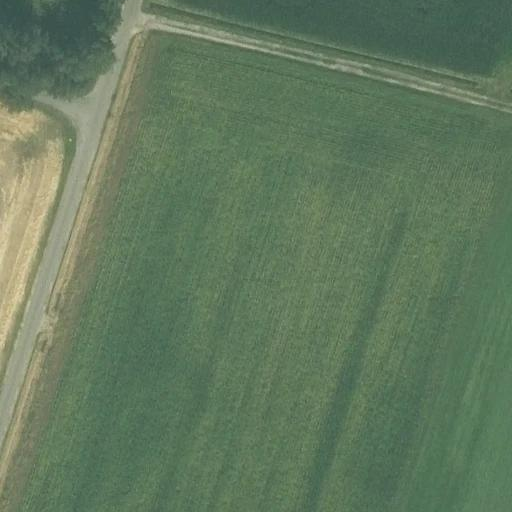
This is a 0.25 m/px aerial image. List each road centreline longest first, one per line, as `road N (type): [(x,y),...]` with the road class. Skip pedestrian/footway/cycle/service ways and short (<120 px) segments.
road 1 (unclassified): [(0,428),(135,0)]
road 2 (track): [(129,18),(511,110)]
